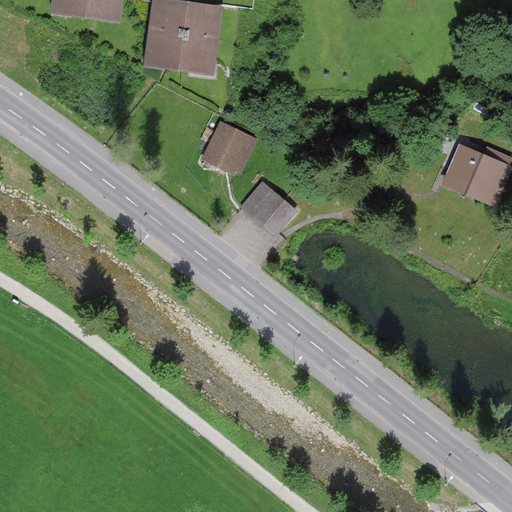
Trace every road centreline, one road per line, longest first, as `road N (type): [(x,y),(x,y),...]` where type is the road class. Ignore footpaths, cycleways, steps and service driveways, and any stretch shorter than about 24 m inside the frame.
road 1 (tertiary): [(0,104),(511,498)]
road 2 (track): [(308,511),(0,277)]
